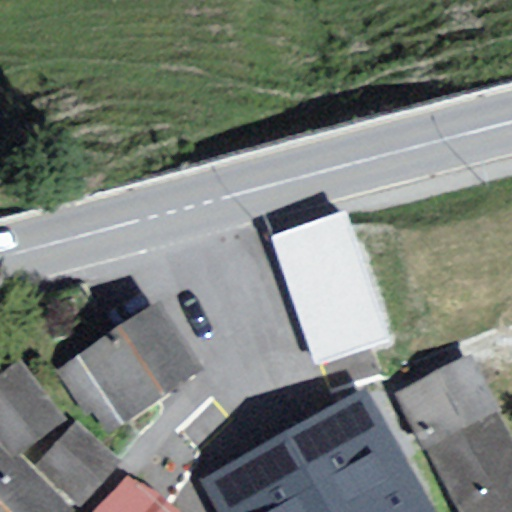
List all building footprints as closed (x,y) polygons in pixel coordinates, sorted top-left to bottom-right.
[(340,222),(279,246),(298,296),(359,272),(340,222)] [(148,313),(62,368),(103,430),(189,375),(148,313)] [(0,381),(0,449),(18,468),(68,421),(20,365),(0,381)] [(511,511),(511,440),(473,365),(411,396),(469,511),(511,511)] [(434,511),(371,397),(209,486),(222,511),(434,511)] [(77,429),(37,472),(78,509),(118,465),(77,429)] [(0,449),(0,511),(61,511),(18,468),(0,449)] [(149,511),(131,496),(117,511),(149,511)]
